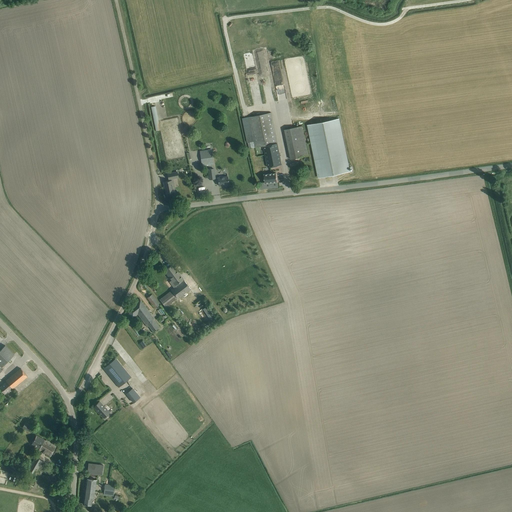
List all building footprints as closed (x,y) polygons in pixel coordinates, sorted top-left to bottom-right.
[(249,117),(254,142),(255,147),(263,146),(277,143),(271,112),(249,117)] [(338,118),(308,125),(319,178),(349,171),(338,118)] [(285,129),(287,142),(305,138),(302,126),(285,129)] [(282,164),(277,143),(263,146),(268,167),(282,164)] [(213,162),(211,151),(201,152),(202,164),(204,163),(205,165),(213,164),(212,162),(213,162)] [(276,172),(264,174),(265,183),(278,181),(276,172)] [(229,184),(228,179),(227,176),(218,178),(219,186),(229,184)] [(165,186),(166,193),(174,192),(172,180),(163,182),(164,186),(165,186)] [(165,270),(177,286),(183,281),(182,280),(183,279),(172,265),(165,270)] [(184,281),(183,281),(177,286),(160,299),(163,303),(166,307),(186,291),(186,292),(190,289),(184,281)] [(159,304),(155,298),(152,294),(147,297),(150,301),(154,308),(159,304)] [(154,318),(142,302),(139,298),(128,307),(127,310),(132,318),(137,314),(145,324),(153,318),(154,318)] [(159,327),(153,318),(145,324),(147,327),(149,326),(153,331),(159,327)] [(14,354),(5,345),(0,350),(0,365),(2,367),(14,354)] [(131,377),(119,362),(116,358),(103,368),(118,387),(131,377)] [(6,381),(0,386),(0,388),(4,394),(12,388),(27,376),(21,368),(6,381)] [(126,393),(134,403),(140,397),(133,388),(126,393)] [(109,412),(99,401),(93,407),(103,418),(105,416),(106,417),(109,415),(108,414),(109,412)] [(22,428),(28,431),(31,425),(25,422),(22,428)] [(57,445),(52,443),(46,439),(46,440),(37,435),(32,444),(40,448),(39,450),(50,456),(57,445)] [(35,456),(30,465),(27,470),(32,473),(35,468),(40,471),(45,462),(35,456)] [(103,465),(93,464),(88,463),(87,472),(102,474),(103,465)] [(96,479),(91,479),(86,478),(84,497),(88,498),(89,495),(90,496),(91,491),(95,492),(96,479)] [(113,496),(115,486),(105,484),(104,494),(113,496)] [(94,499),(95,492),(91,491),(90,496),(89,495),(88,498),(84,497),(83,504),(91,505),(92,499),(94,499)]
